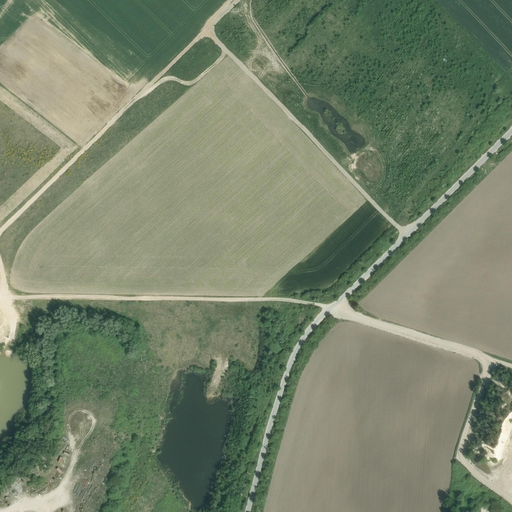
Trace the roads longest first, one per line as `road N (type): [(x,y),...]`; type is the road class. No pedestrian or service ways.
road 1 (track): [(511,133),(301,345),(248,511)]
road 2 (track): [(494,360),(459,458),(511,504)]
road 3 (track): [(333,310),(494,360)]
